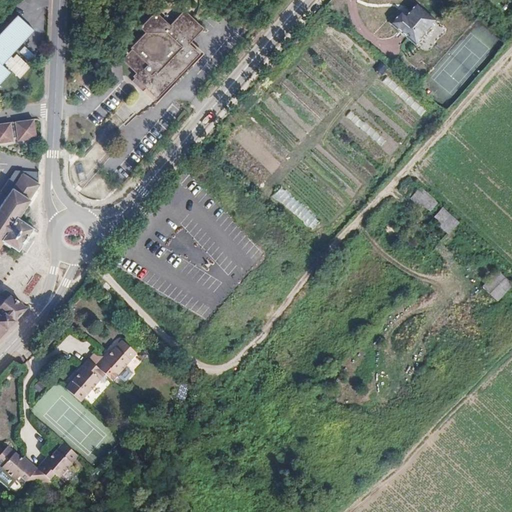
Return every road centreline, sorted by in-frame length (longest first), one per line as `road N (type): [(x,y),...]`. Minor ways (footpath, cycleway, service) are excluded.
road 1 (track): [(87,255),(208,373),(227,371),(511,51)]
road 2 (secondary): [(304,0),(143,192)]
road 3 (track): [(352,511),(511,355)]
road 4 (track): [(408,167),(511,263)]
